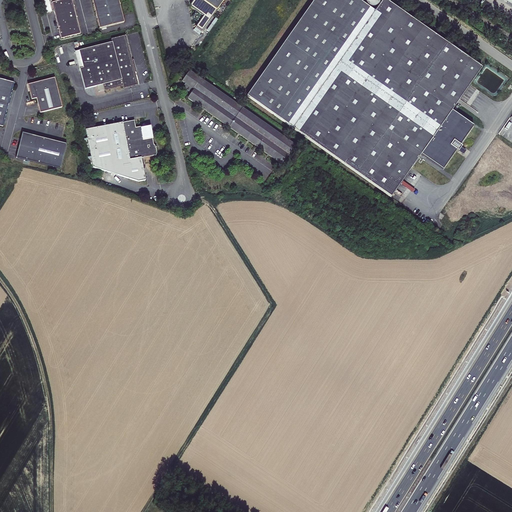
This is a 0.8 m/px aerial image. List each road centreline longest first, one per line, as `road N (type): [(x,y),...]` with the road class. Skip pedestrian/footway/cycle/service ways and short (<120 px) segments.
road 1 (track): [(141,511),(273,304),(209,202),(186,192)]
road 2 (track): [(0,280),(43,372),(52,511)]
road 3 (motorway): [(511,313),(388,511)]
road 4 (motorway): [(408,511),(511,342)]
road 5 (residential): [(139,0),(186,192)]
road 6 (unclassified): [(0,14),(14,59),(38,56),(28,0)]
